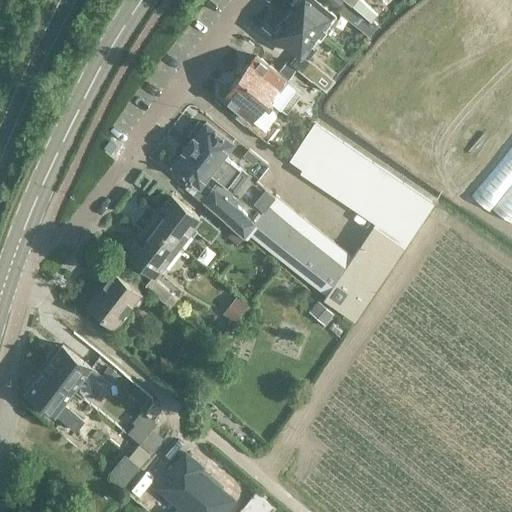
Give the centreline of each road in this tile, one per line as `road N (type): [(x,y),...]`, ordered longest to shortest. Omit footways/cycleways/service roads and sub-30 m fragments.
road 1 (tertiary): [(0,296),(43,180),(142,0)]
road 2 (unclassified): [(250,0),(76,222)]
road 3 (primary): [(0,150),(68,0)]
